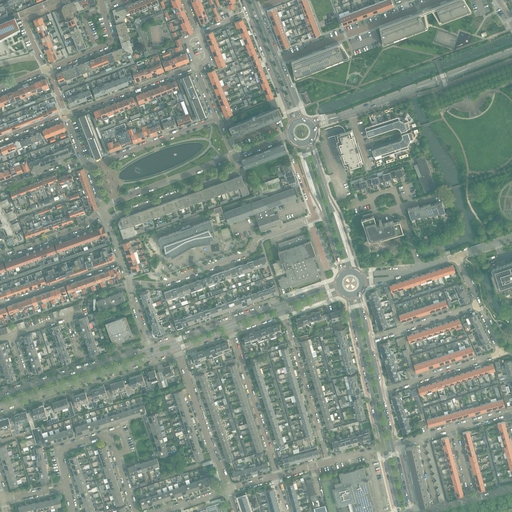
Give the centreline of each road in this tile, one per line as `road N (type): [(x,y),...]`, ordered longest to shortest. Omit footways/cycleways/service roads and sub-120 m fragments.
road 1 (residential): [(314,217),(160,284),(127,282)]
road 2 (residential): [(276,61),(439,0)]
road 3 (residential): [(67,486),(60,450),(108,434),(136,511)]
road 4 (tertiary): [(0,406),(153,357)]
road 5 (residential): [(328,462),(283,311)]
road 6 (residential): [(232,155),(238,170),(105,217)]
road 7 (tertiary): [(150,348),(0,395)]
road 8 (secondary): [(349,295),(383,448)]
road 9 (residential): [(278,475),(232,329)]
road 10 (residential): [(229,489),(177,348)]
road 11 (residential): [(103,207),(232,155)]
road 12 (residential): [(65,113),(195,64)]
road 13 (secondary): [(350,272),(309,140)]
road 14 (residential): [(89,166),(216,119)]
road 15 (secondary): [(245,0),(293,124)]
road 16 (residential): [(380,393),(501,352)]
road 17 (residential): [(120,261),(0,303)]
